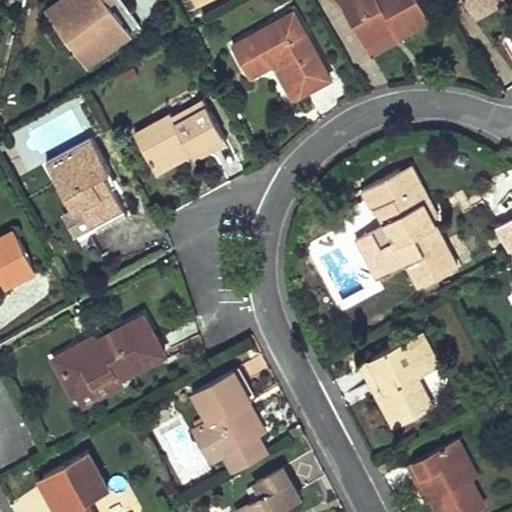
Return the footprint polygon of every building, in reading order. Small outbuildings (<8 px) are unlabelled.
[(58,0),(47,8),(76,47),(93,34),(106,52),(132,32),(107,0),(58,0)] [(122,0),(107,0),(132,32),(141,26),(122,0)] [(341,0),(365,43),(395,27),(399,34),(430,18),(420,0),(341,0)] [(467,0),(473,10),(490,0),(467,0)] [(501,0),(490,0),(473,10),(477,17),(503,3),(501,0)] [(293,9),(283,15),(296,38),(306,32),(293,9)] [(283,15),(232,44),(243,63),(256,55),(263,68),(274,62),(280,59),(300,93),(331,75),(306,32),(296,38),(283,15)] [(395,27),(365,43),(372,55),(402,38),(399,34),(395,27)] [(93,34),(76,47),(89,64),(106,52),(93,34)] [(256,55),(243,63),(250,76),(263,68),(256,55)] [(280,59),(274,62),(294,97),(300,93),(280,59)] [(174,111),(136,132),(152,162),(188,142),(193,152),(196,156),(228,139),(206,99),(177,115),(174,111)] [(93,136),(48,160),(75,208),(80,205),(91,224),(124,206),(113,186),(104,171),(111,168),(93,136)] [(188,142),(152,162),(158,172),(193,152),(188,142)] [(411,162),(400,167),(410,186),(415,183),(431,217),(439,214),(411,162)] [(400,167),(382,177),(433,277),(457,265),(431,217),(415,183),(410,186),(400,167)] [(111,168),(104,171),(113,186),(119,183),(111,168)] [(382,177),(364,186),(375,208),(379,206),(386,220),(364,231),(386,274),(408,262),(419,285),(433,277),(382,177)] [(75,208),(65,214),(75,233),(91,224),(80,205),(75,208)] [(124,206),(91,224),(96,233),(129,215),(124,206)] [(0,273),(2,277),(7,286),(36,270),(14,229),(0,236),(0,273)] [(364,231),(356,236),(378,278),(386,274),(364,231)] [(78,343),(55,355),(75,392),(104,377),(117,370),(120,376),(165,352),(145,314),(99,338),(101,341),(83,351),(78,343)] [(423,328),(372,356),(388,383),(378,388),(398,423),(435,403),(419,372),(429,367),(423,355),(434,349),(423,328)] [(97,333),(78,343),(83,351),(101,341),(99,338),(97,333)] [(434,349),(423,355),(429,367),(441,361),(434,349)] [(372,356),(363,361),(378,388),(388,383),(372,356)] [(234,369),(191,391),(207,420),(223,452),(260,433),(244,403),(250,399),(234,369)] [(117,370),(104,377),(111,390),(123,383),(120,376),(117,370)] [(250,399),(244,403),(260,433),(266,429),(250,399)] [(178,418),(155,427),(169,463),(192,454),(178,418)] [(207,420),(194,427),(211,459),(223,452),(207,420)] [(456,437),(410,461),(426,490),(430,488),(434,495),(442,511),(467,511),(484,504),(470,478),(459,457),(465,453),(456,437)] [(89,448),(45,471),(66,510),(62,511),(96,511),(89,499),(111,487),(89,448)] [(465,453),(459,457),(470,478),(476,475),(465,453)] [(265,494),(239,507),(242,511),(281,511),(279,506),(286,503),(300,496),(284,466),(257,480),(265,494)] [(19,511),(44,511),(39,492),(16,498),(19,511)] [(290,511),(286,503),(279,506),(281,511),(290,511)]
